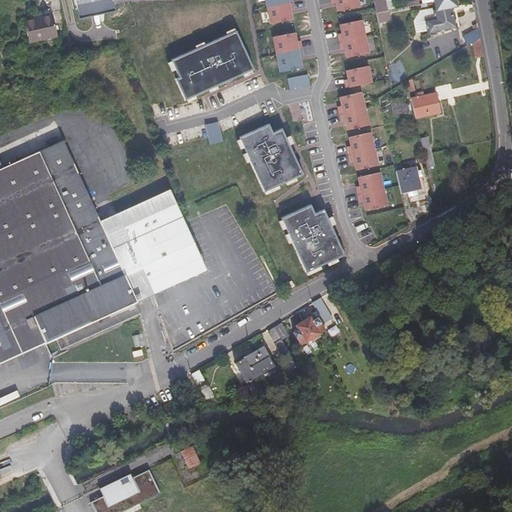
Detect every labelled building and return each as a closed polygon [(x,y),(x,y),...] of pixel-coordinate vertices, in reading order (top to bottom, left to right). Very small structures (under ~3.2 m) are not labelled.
[(112,0),(73,0),(78,19),(95,15),(115,11),(112,0)] [(357,0),(330,0),(332,4),(336,3),(338,12),(359,7),(357,0)] [(373,0),(376,11),(376,12),(387,10),(385,1),(380,2),(379,0),(373,0)] [(455,0),(440,0),(435,1),(437,10),(434,11),(435,17),(424,19),(426,33),(455,27),(451,7),(457,5),(455,0)] [(267,7),(270,24),(292,20),(290,11),(294,10),(292,2),(267,7)] [(29,42),(57,35),(53,15),(25,22),(29,42)] [(338,35),(339,42),(365,37),(362,21),(340,25),(342,34),(338,35)] [(463,37),(467,45),(473,42),(480,37),(478,28),(463,37)] [(236,31),(170,60),(178,77),(174,79),(184,100),(253,70),(236,31)] [(273,37),(276,54),(302,49),(300,41),(296,42),(294,33),(273,37)] [(365,37),(339,42),(341,50),(345,49),(347,58),(368,54),(365,37)] [(480,37),(473,42),(475,56),(484,55),(480,37)] [(302,49),(276,54),(279,73),(301,68),(299,57),(303,57),(302,49)] [(343,81),(345,89),(371,84),(368,67),(349,71),(346,71),(347,80),(343,81)] [(307,75),(287,79),(289,92),(309,88),(307,75)] [(337,108),(339,116),(364,110),(361,93),(347,96),(339,98),(341,107),(337,108)] [(435,93),(411,99),(415,118),(440,112),(435,93)] [(407,104),(405,104),(403,98),(391,100),(393,115),(409,112),(407,104)] [(344,122),(346,131),(368,126),(364,110),(339,116),(340,123),(344,122)] [(204,125),(209,145),(221,142),(216,122),(204,125)] [(238,138),(263,193),(302,176),(281,129),(272,133),(268,125),(238,138)] [(346,148),(348,156),(373,150),(370,134),(348,138),(350,147),(346,148)] [(424,155),(432,153),(428,136),(420,138),(424,155)] [(45,343),(138,301),(126,274),(139,268),(146,283),(192,262),(165,202),(105,230),(101,220),(64,140),(1,169),(0,166),(0,346),(39,329),(45,343)] [(353,163),(355,172),(377,167),(373,150),(348,156),(349,164),(353,163)] [(424,155),(427,168),(435,166),(432,153),(424,155)] [(416,167),(396,172),(399,186),(400,192),(408,190),(409,196),(418,194),(416,189),(421,187),(416,167)] [(355,188),(357,196),(382,190),(379,174),(357,179),(359,187),(355,188)] [(126,274),(138,301),(206,269),(169,189),(101,220),(105,230),(165,202),(192,262),(146,283),(139,268),(126,274)] [(362,203),(364,212),(386,207),(382,190),(357,196),(358,204),(362,203)] [(280,219),(304,274),(343,257),(322,211),(313,215),(309,206),(280,219)] [(325,323),(333,318),(320,298),(313,302),(325,323)] [(293,332),(301,345),(326,330),(318,317),(313,320),(311,315),(295,325),(298,329),(293,332)] [(282,323),(275,327),(282,340),(289,335),(282,323)] [(285,361),(292,357),(282,340),(275,327),(268,331),(271,337),(285,361)] [(0,363),(45,343),(39,329),(0,346),(0,363)] [(246,382),(254,377),(274,366),(263,346),(257,349),(244,357),(245,357),(235,363),(246,382)] [(192,373),(201,391),(208,387),(200,370),(192,373)] [(73,438),(68,441),(73,450),(78,448),(73,438)] [(201,463),(193,445),(181,450),(189,468),(201,463)] [(100,489),(103,496),(91,502),(95,511),(120,511),(160,493),(149,470),(132,478),(130,474),(100,489)]
